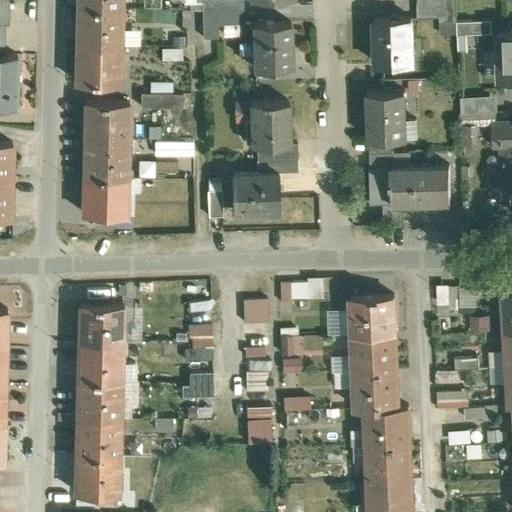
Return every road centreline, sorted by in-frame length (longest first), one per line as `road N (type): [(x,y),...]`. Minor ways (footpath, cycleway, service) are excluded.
road 1 (residential): [(45,262),(339,251)]
road 2 (residential): [(45,262),(47,0)]
road 3 (residential): [(339,251),(330,0)]
road 4 (residential): [(36,511),(45,262)]
road 5 (residential): [(419,253),(432,490)]
